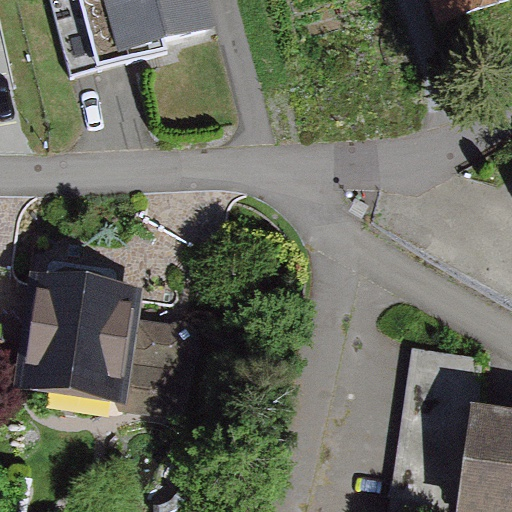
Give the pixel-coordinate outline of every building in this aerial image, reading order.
[(50,0),(72,80),(98,73),(99,77),(172,58),(170,51),(218,38),(208,0),(50,0)] [(511,0),(428,0),(438,33),(511,11),(511,0)] [(142,297),(38,284),(24,397),(119,409),(118,417),(167,424),(175,414),(179,406),(180,395),(179,386),(172,375),(193,377),(199,331),(139,324),(142,297)] [(458,511),(471,421),(478,422),(486,362),(412,352),(389,511),(458,511)] [(511,511),(511,426),(478,422),(471,421),(458,511),(511,511)]
